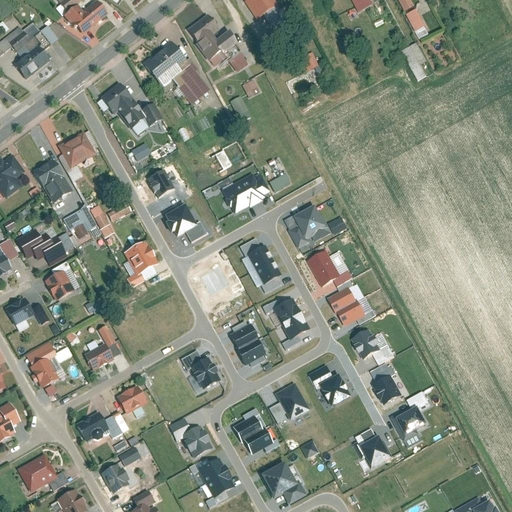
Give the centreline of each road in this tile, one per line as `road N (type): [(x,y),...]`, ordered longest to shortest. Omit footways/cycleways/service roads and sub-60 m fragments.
road 1 (residential): [(72,82),(174,272)]
road 2 (residential): [(207,329),(52,424)]
road 3 (residential): [(243,393),(214,417),(262,511)]
road 4 (residential): [(325,343),(266,220)]
road 5 (residential): [(72,82),(177,0)]
